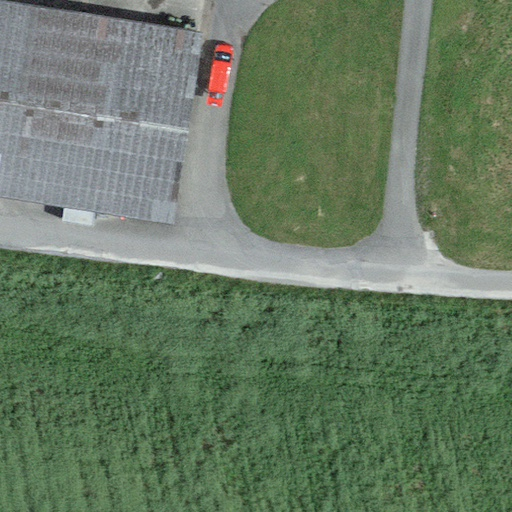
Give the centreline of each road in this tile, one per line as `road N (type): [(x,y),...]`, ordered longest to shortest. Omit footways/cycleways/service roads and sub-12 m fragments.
road 1 (track): [(0,226),(401,280),(511,283)]
road 2 (track): [(401,280),(422,0)]
road 3 (track): [(246,0),(235,6),(199,253)]
